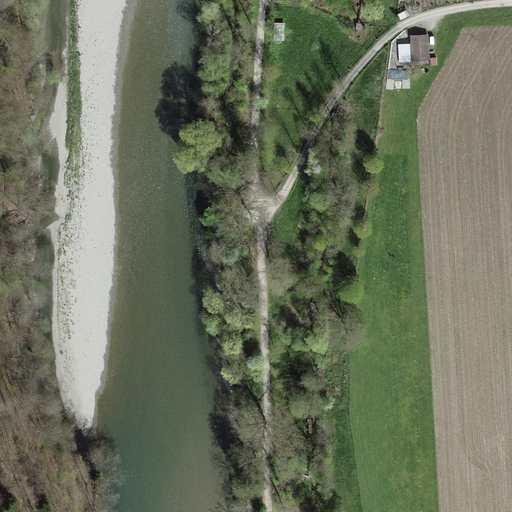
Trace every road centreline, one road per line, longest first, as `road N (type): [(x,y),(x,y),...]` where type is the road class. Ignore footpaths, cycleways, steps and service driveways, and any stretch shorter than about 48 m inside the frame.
road 1 (track): [(511,2),(427,13),(389,34),(352,72),(279,197),(259,212)]
road 2 (track): [(259,212),(268,511)]
road 3 (track): [(259,212),(251,184),(262,0)]
